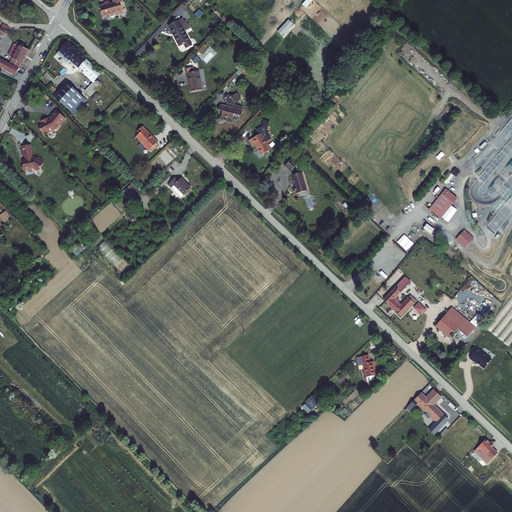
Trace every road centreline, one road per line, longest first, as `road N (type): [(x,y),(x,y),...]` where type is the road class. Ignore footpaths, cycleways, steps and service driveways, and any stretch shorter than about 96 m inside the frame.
road 1 (tertiary): [(58,19),(511,452)]
road 2 (unclassified): [(58,19),(0,127)]
